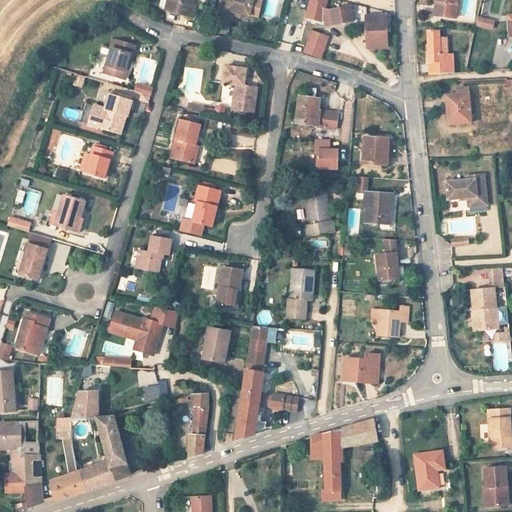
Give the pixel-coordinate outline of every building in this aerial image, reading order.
[(169,0),(171,1),(169,12),(189,16),(193,2),(191,1),(190,0),(169,0)] [(216,0),(215,0),(211,17),(226,20),(227,15),(228,11),(236,13),(244,14),(246,0),(222,0),(222,1),(216,0)] [(456,0),(436,0),(434,16),(455,18),(456,0)] [(492,0),(489,12),(498,15),(502,0),(492,0)] [(350,6),(329,10),(329,14),(322,15),(324,25),(331,24),(331,25),(352,21),(350,6)] [(365,17),(366,48),(386,47),(385,16),(365,17)] [(494,31),(497,21),(479,16),(477,26),(494,31)] [(452,56),(446,56),(440,56),(439,39),(439,32),(427,32),(428,75),(453,74),(452,56)] [(327,38),(311,33),(304,53),(320,58),(327,38)] [(135,46),(115,40),(113,49),(110,48),(103,72),(124,79),(135,46)] [(253,112),(256,88),(243,87),(246,70),(218,65),(215,82),(228,84),(225,108),(253,112)] [(141,99),(149,102),(155,88),(139,81),(135,91),(143,95),(141,99)] [(470,123),(468,94),(467,94),(467,89),(456,90),(456,95),(445,96),(447,124),(470,123)] [(109,91),(108,94),(132,101),(133,98),(109,91)] [(98,128),(116,133),(121,115),(125,116),(127,117),(132,101),(108,94),(103,110),(94,107),(88,125),(98,128)] [(189,112),(202,115),(205,103),(192,99),(185,97),(181,110),(189,112)] [(319,100),(298,97),(295,123),(312,125),(312,127),(335,130),(337,114),(317,112),(319,100)] [(120,134),(125,116),(121,115),(116,133),(120,134)] [(200,125),(179,119),(169,158),(193,165),(198,146),(195,145),(200,125)] [(388,139),(363,137),(362,164),(386,165),(388,139)] [(317,170),(342,170),(342,149),(332,149),(332,140),(318,139),(317,170)] [(112,153),(106,151),(94,148),(92,147),(89,157),(85,173),(103,179),(109,158),(111,159),(112,153)] [(89,157),(84,155),(79,171),(85,173),(89,157)] [(56,178),(68,180),(69,169),(58,167),(56,178)] [(444,182),(445,200),(460,199),(461,202),(469,202),(470,207),(479,206),(476,175),(464,177),(464,180),(444,182)] [(366,178),(358,177),(357,193),(364,193),(365,193),(366,178)] [(23,178),(21,186),(30,187),(31,180),(23,178)] [(200,187),(215,190),(216,185),(201,182),(200,187)] [(220,192),(215,190),(200,187),(198,186),(189,221),(212,227),(220,192)] [(20,190),(17,202),(24,203),(27,191),(20,190)] [(304,238),(326,234),(324,222),(330,221),(325,191),(303,195),(308,224),(302,225),(304,238)] [(365,193),(364,193),(363,202),(366,202),(364,222),(380,223),(381,218),(389,219),(391,195),(365,193)] [(84,202),(63,196),(58,213),(53,212),(49,224),(54,225),(75,232),(78,232),(84,210),(82,209),(84,202)] [(30,224),(9,218),(7,226),(27,232),(30,224)] [(324,222),(326,234),(334,233),(332,220),(330,221),(324,222)] [(157,236),(167,238),(168,232),(158,230),(157,236)] [(50,239),(31,233),(24,255),(18,274),(38,280),(50,239)] [(171,239),(167,238),(157,236),(150,235),(148,251),(138,250),(134,269),(158,273),(161,255),(168,256),(171,239)] [(378,281),(399,279),(398,267),(395,241),(384,240),(385,254),(375,255),(378,281)] [(18,274),(24,255),(20,254),(14,273),(18,274)] [(221,268),(215,305),(236,309),(242,271),(221,268)] [(489,268),(490,287),(505,286),(504,268),(489,268)] [(287,299),(286,319),(305,320),(307,301),(312,301),(314,271),(291,269),(289,299),(287,299)] [(493,288),(470,290),(473,310),(476,310),(478,329),(497,327),(493,288)] [(399,313),(371,311),(370,320),(376,321),(375,335),(398,337),(399,323),(406,323),(408,308),(399,308),(399,313)] [(47,319),(26,312),(14,348),(38,355),(41,347),(39,346),(47,319)] [(153,356),(163,325),(142,319),(142,320),(114,312),(108,332),(135,340),(146,344),(143,352),(153,356)] [(16,330),(16,320),(9,320),(8,330),(16,330)] [(251,326),(249,341),(266,343),(269,327),(251,326)] [(509,338),(507,326),(503,326),(504,331),(497,331),(498,339),(509,338)] [(223,364),(230,333),(207,327),(205,339),(207,339),(203,360),(223,364)] [(146,344),(135,340),(133,349),(143,352),(146,344)] [(249,341),(248,350),(265,354),(266,343),(249,341)] [(0,350),(0,357),(10,361),(15,346),(3,342),(0,350)] [(264,374),(262,373),(265,354),(248,350),(245,370),(235,441),(254,435),(264,374)] [(364,360),(344,358),(342,382),(377,384),(379,355),(364,354),(364,360)] [(105,358),(105,366),(114,367),(115,360),(105,358)] [(130,361),(115,360),(114,367),(129,368),(130,361)] [(93,376),(93,366),(84,366),(84,376),(93,376)] [(138,386),(157,385),(156,370),(137,371),(138,386)] [(0,412),(15,411),(12,371),(0,372),(0,412)] [(145,400),(169,398),(168,383),(144,384),(145,400)] [(71,419),(96,418),(98,417),(97,391),(79,391),(71,419)] [(207,394),(191,395),(190,409),(194,409),(192,435),(188,435),(188,457),(202,453),(203,451),(208,409),(207,394)] [(300,400),(275,396),(274,405),(298,409),(300,400)] [(37,400),(27,399),(27,410),(37,410),(37,400)] [(511,438),(510,413),(487,416),(491,453),(511,451),(511,438)] [(113,416),(98,417),(96,418),(101,437),(107,461),(113,481),(129,475),(113,416)] [(62,437),(70,437),(71,419),(57,420),(56,438),(62,437)] [(342,429),(342,446),(377,440),(374,420),(342,429)] [(24,455),(39,456),(39,448),(37,437),(38,421),(0,423),(0,449),(11,449),(11,456),(8,456),(9,475),(25,474),(24,455)] [(342,491),(342,446),(342,429),(314,437),(313,457),(325,458),(326,489),(322,490),(322,501),(340,500),(340,492),(342,491)] [(70,437),(62,437),(65,456),(73,454),(70,437)] [(415,456),(420,491),(438,488),(436,471),(443,470),(441,453),(415,456)] [(73,454),(65,456),(68,474),(76,471),(73,454)] [(25,487),(41,484),(39,456),(24,455),(25,474),(25,487)] [(113,481),(107,461),(79,471),(85,491),(113,481)] [(505,470),(484,471),(486,490),(483,490),(485,510),(504,508),(503,491),(506,491),(505,470)] [(85,491),(79,471),(76,471),(68,474),(50,481),(53,500),(60,500),(85,491)] [(25,474),(9,475),(5,475),(5,486),(13,486),(13,493),(25,492),(25,487),(25,474)] [(41,484),(25,487),(25,492),(25,494),(27,508),(43,502),(41,484)] [(209,511),(210,503),(187,503),(187,511),(209,511)]
